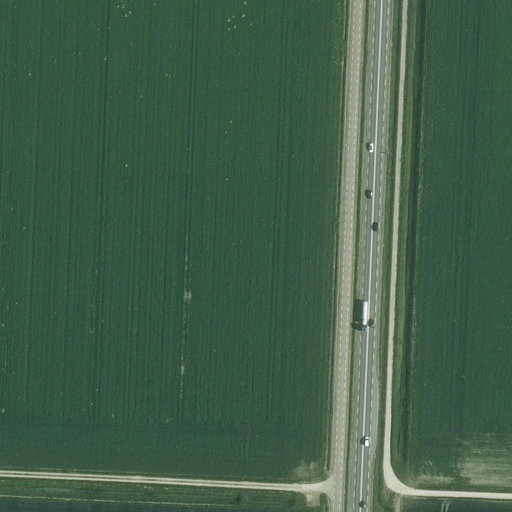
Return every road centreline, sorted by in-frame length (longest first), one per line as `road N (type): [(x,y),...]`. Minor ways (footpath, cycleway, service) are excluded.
road 1 (unclassified): [(511,497),(405,493),(388,477),(406,0)]
road 2 (primary): [(359,511),(381,0)]
road 3 (unclassified): [(335,511),(357,0)]
road 4 (track): [(0,474),(337,487)]
